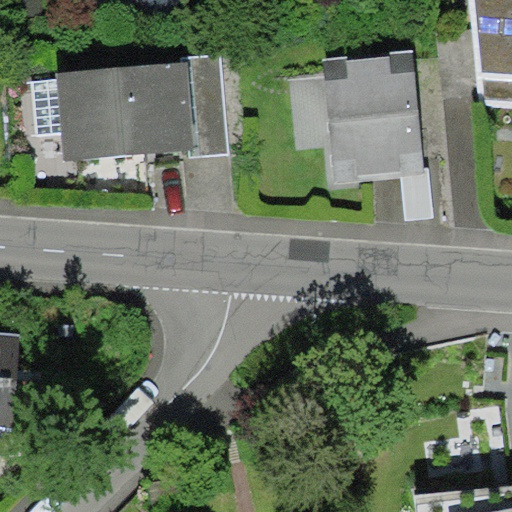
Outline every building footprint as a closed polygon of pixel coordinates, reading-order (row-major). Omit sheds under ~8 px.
[(511,0),(456,0),(461,31),(428,30),(434,99),(476,92),(480,106),(511,106),(511,0)] [(405,52),(309,63),(323,185),(396,177),(402,226),(426,224),(405,52)] [(175,72),(28,85),(33,135),(49,133),(52,166),(176,154),(178,167),(234,161),(224,54),(173,59),(175,72)] [(18,342),(0,341),(0,461),(9,462),(18,342)] [(511,511),(511,473),(407,489),(410,511),(511,511)]
